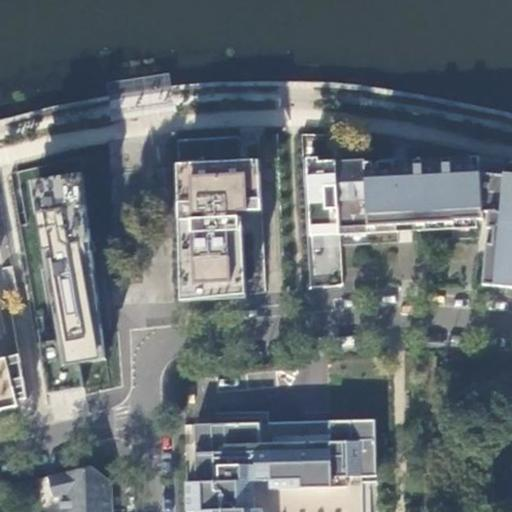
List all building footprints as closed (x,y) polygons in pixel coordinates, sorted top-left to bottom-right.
[(480,159),(338,167),(337,164),(335,164),(339,232),(398,228),(397,219),(411,218),(411,227),(483,222),(483,214),(496,215),(490,287),(511,289),(511,176),(505,176),(503,178),(481,176),(480,159)] [(258,161),(180,165),(183,303),(248,296),(242,214),(262,211),(258,161)] [(335,164),(306,165),(311,234),(339,232),(335,164)] [(84,179),(37,187),(67,370),(105,363),(86,249),(95,247),(84,179)] [(397,219),(398,228),(411,227),(411,218),(397,219)] [(19,356),(6,359),(17,402),(27,400),(19,356)] [(0,411),(18,408),(17,402),(6,359),(0,360),(0,411)] [(195,484),(186,484),(186,511),(261,511),(262,511),(254,511),(253,482),(270,482),(271,490),(347,488),(346,479),(376,478),(373,420),(327,422),(329,451),(260,453),(259,424),(195,426),(195,484)] [(327,422),(259,424),(260,453),(329,451),(327,422)] [(48,479),(53,501),(61,500),(61,511),(112,511),(112,485),(92,469),(48,479)]
